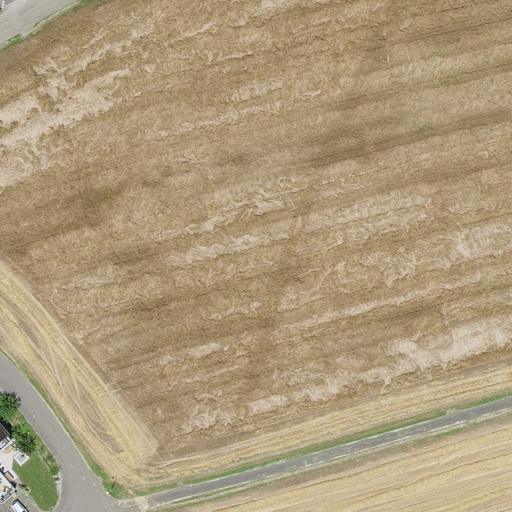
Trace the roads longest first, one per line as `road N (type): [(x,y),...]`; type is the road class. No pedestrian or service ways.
road 1 (residential): [(120,511),(511,391)]
road 2 (residential): [(101,511),(0,366)]
